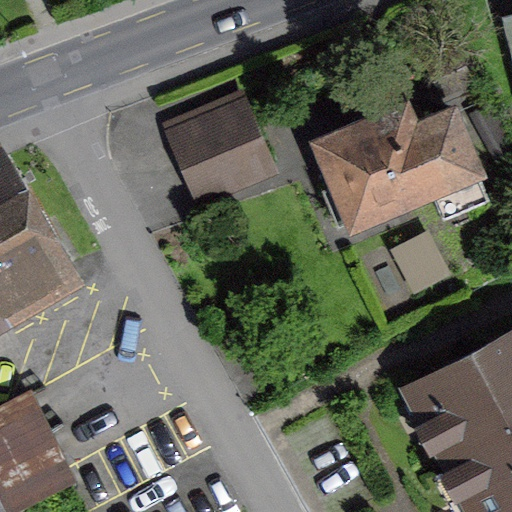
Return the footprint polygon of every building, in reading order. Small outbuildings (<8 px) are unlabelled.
[(247,106),(174,137),(198,193),(272,162),(247,106)] [(404,109),(325,141),(342,182),(324,189),(338,223),(429,186),(442,217),(487,199),(451,111),(412,127),(404,109)] [(5,155),(0,157),(0,330),(82,279),(17,169),(14,170),(5,155)] [(460,511),(504,511),(511,508),(511,328),(396,390),(460,511)] [(28,390),(0,402),(0,511),(13,511),(71,487),(28,390)]
